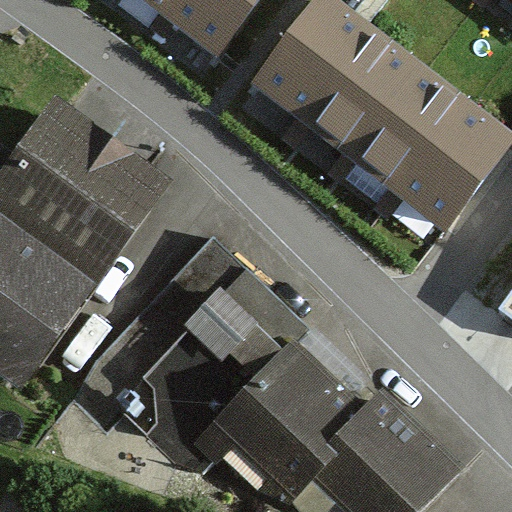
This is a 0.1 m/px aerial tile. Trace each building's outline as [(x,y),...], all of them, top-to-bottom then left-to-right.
[(189,0),(140,0),(171,23),(189,0)] [(261,0),(189,0),(171,23),(217,58),(261,0)] [(370,46),(325,11),(262,93),(306,127),(370,46)] [(414,80),(370,46),(306,127),(351,162),(414,80)] [(459,114),(414,80),(351,162),(395,196),(459,114)] [(503,149),(459,114),(395,196),(439,230),(503,149)] [(162,200),(45,122),(0,189),(0,382),(28,401),(162,200)] [(307,344),(220,264),(104,390),(159,441),(172,427),(263,511),(308,511),(325,494),(344,511),(431,511),(456,486),(376,412),(363,426),(292,361),(307,344)]
